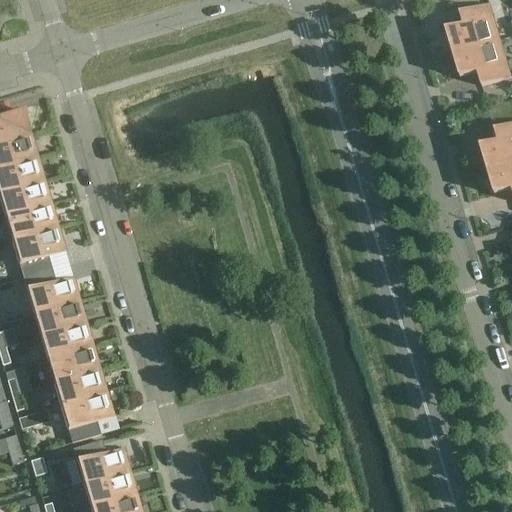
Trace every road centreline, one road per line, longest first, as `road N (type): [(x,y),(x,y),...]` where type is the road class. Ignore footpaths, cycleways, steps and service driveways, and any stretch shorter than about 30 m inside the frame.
road 1 (tertiary): [(305,0),(453,511)]
road 2 (residential): [(62,53),(196,511)]
road 3 (residential): [(511,442),(385,0)]
road 4 (residential): [(258,0),(62,53)]
